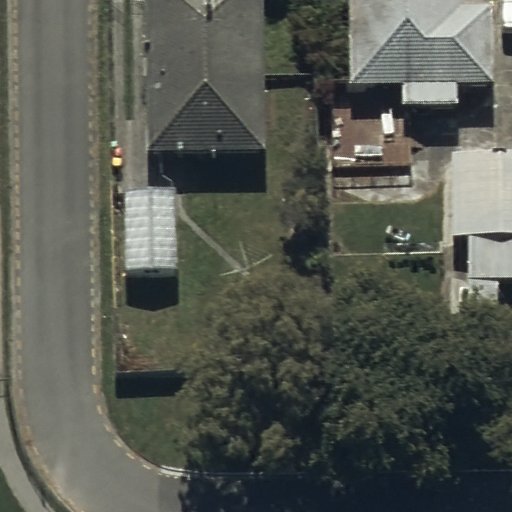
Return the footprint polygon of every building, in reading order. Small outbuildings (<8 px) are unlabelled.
[(262,0),(145,0),(145,164),(262,164),(262,0)] [(399,120),(458,119),(458,101),(490,100),(489,21),(464,21),(463,0),(349,0),(351,99),(398,98),(399,120)] [(411,128),(355,126),(353,175),(410,177),(411,128)] [(511,149),(451,150),(452,284),(511,283),(511,149)] [(174,200),(123,200),(124,285),(175,284),(174,200)]
